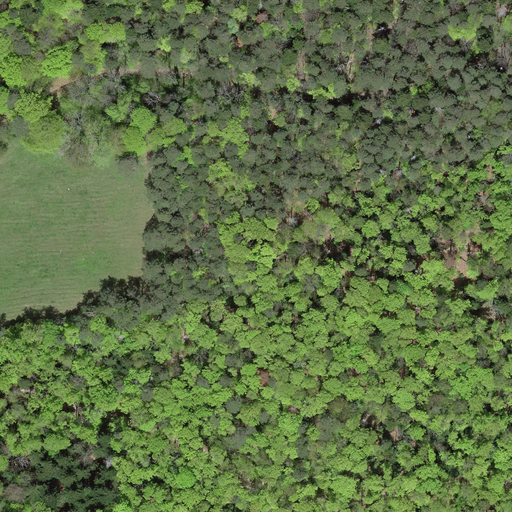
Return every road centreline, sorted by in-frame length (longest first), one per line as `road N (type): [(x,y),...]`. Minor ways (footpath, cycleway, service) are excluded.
road 1 (track): [(0,384),(164,433),(298,497),(341,503),(511,474)]
road 2 (track): [(511,38),(408,87),(329,99),(129,70),(77,76),(0,113)]
road 3 (track): [(109,418),(130,402),(171,396),(331,386),(511,335)]
